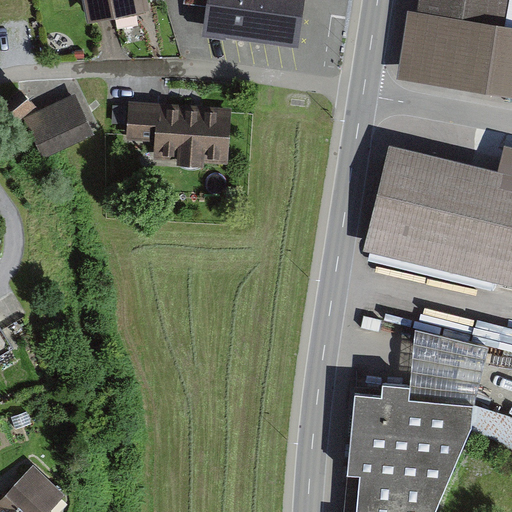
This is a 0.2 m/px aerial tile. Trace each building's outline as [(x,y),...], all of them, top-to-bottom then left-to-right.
[(148,5),(147,0),(84,0),(88,17),(148,5)] [(303,54),(311,0),(183,0),(182,6),(211,10),(206,40),(303,54)] [(511,33),(509,33),(511,7),(511,0),(419,0),(417,16),(407,15),(396,76),(511,96),(511,33)] [(24,122),(40,158),(98,133),(81,96),(24,122)] [(230,109),(169,108),(169,101),(124,100),(123,132),(152,132),(151,158),(229,160),(230,109)] [(511,178),(391,148),(365,253),(511,289),(511,178)] [(0,357),(13,350),(0,329),(0,357)] [(358,511),(439,511),(473,430),(474,406),(411,401),(412,388),(384,386),(383,398),(356,396),(348,478),(361,479),(358,511)] [(0,504),(0,511),(52,511),(66,498),(34,468),(0,504)]
